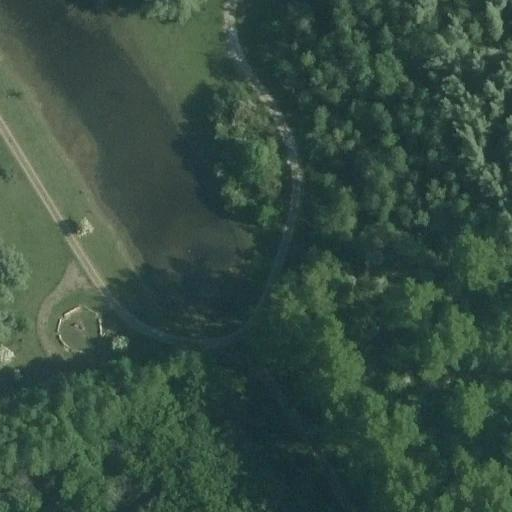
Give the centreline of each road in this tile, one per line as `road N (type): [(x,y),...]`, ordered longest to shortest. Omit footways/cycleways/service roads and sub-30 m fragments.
road 1 (track): [(195,332),(242,333),(268,285),(300,190),(275,109),(230,36),(231,0)]
road 2 (track): [(0,98),(114,304),(168,332),(195,332)]
